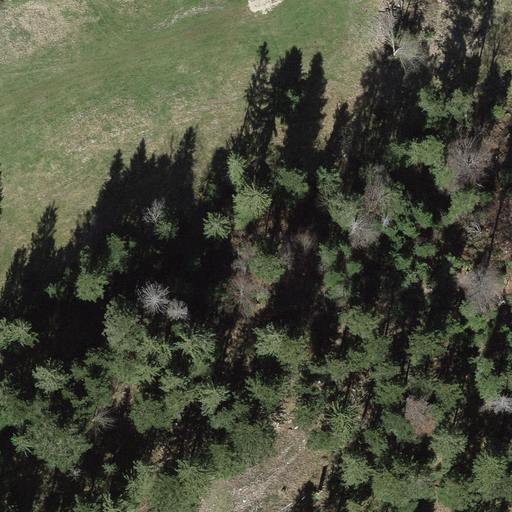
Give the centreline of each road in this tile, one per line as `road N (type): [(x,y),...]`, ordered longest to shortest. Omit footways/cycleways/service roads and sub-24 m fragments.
road 1 (track): [(139,52),(0,104)]
road 2 (track): [(269,0),(139,52)]
